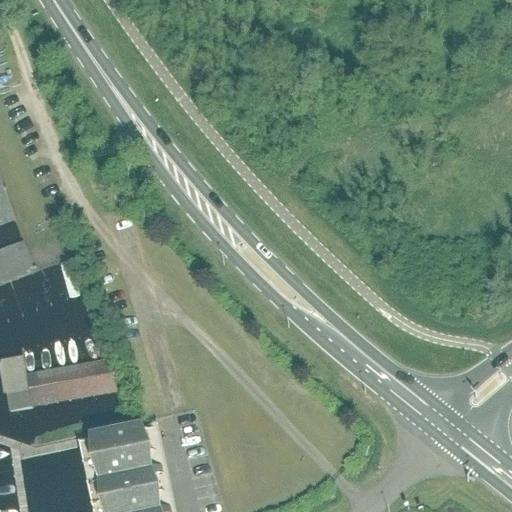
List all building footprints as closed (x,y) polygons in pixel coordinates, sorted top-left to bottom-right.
[(0,184),(0,231),(16,226),(0,184)] [(0,290),(34,277),(23,246),(0,254),(0,290)] [(10,414),(116,396),(111,363),(26,379),(23,361),(0,364),(0,381),(3,400),(8,400),(10,414)] [(78,449),(82,470),(162,453),(158,432),(78,449)] [(167,474),(162,453),(82,470),(87,491),(167,474)] [(87,491),(91,511),(171,494),(167,474),(87,491)] [(91,511),(174,511),(171,494),(91,511)]
